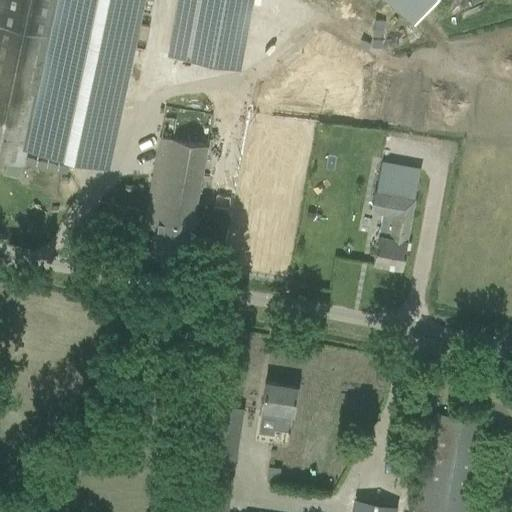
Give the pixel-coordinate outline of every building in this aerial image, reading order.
[(23,166),(26,150),(26,149),(91,163),(123,0),(0,0),(0,161),(6,162),(3,175),(20,179),(23,166)] [(175,0),(168,56),(238,65),(246,0),(175,0)] [(434,0),(386,0),(414,24),(434,0)] [(154,231),(149,256),(184,262),(212,114),(165,106),(142,228),(154,231)] [(371,211),(382,213),(378,236),(377,236),(372,263),(401,268),(414,199),(397,195),(401,173),(377,168),(373,191),(375,191),(371,211)] [(289,431),(296,386),(265,382),(260,409),(277,411),(275,429),(289,431)] [(470,511),(486,422),(433,411),(416,511),(470,511)] [(226,511),(227,474),(202,473),(200,511),(226,511)] [(390,511),(391,505),(352,499),(349,511),(390,511)]
